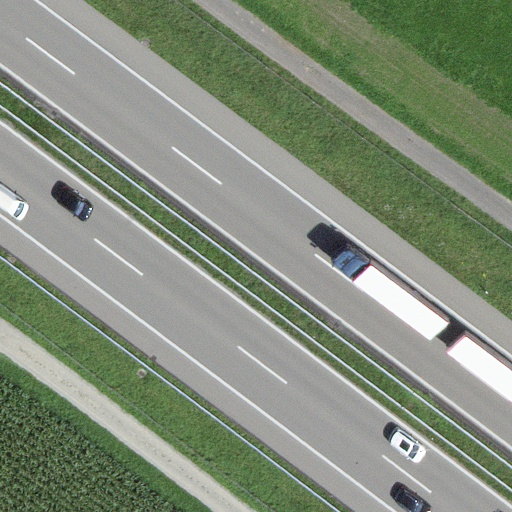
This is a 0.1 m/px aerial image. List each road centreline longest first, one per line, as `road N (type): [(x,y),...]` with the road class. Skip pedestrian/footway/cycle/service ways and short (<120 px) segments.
road 1 (motorway): [(511,401),(0,16)]
road 2 (motorway): [(0,171),(453,511)]
road 3 (track): [(511,220),(208,0)]
road 4 (track): [(0,373),(113,455)]
